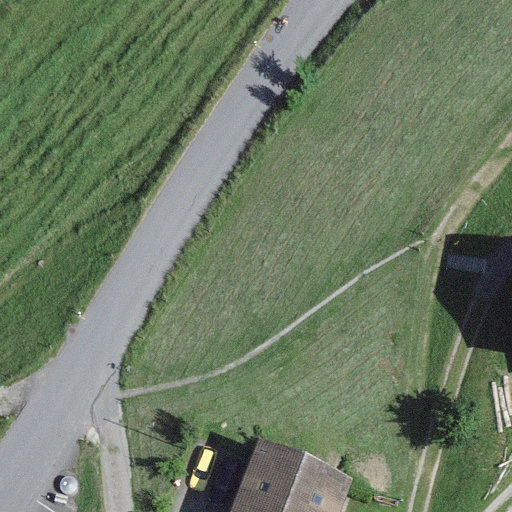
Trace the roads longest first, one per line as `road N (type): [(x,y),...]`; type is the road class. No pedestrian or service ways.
road 1 (residential): [(0,490),(75,388),(220,147),(324,0)]
road 2 (track): [(416,511),(458,372),(500,266),(511,256)]
road 3 (track): [(421,492),(417,345),(435,239)]
road 4 (track): [(435,239),(511,144)]
